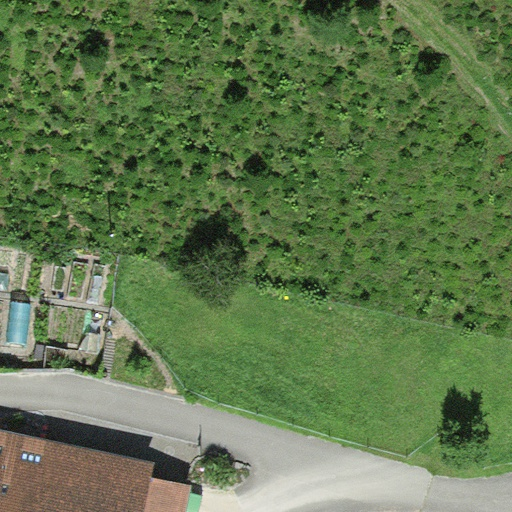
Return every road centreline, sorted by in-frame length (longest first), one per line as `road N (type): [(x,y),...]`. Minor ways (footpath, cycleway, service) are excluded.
road 1 (track): [(511,506),(399,487),(165,408),(0,396)]
road 2 (track): [(394,0),(511,124)]
